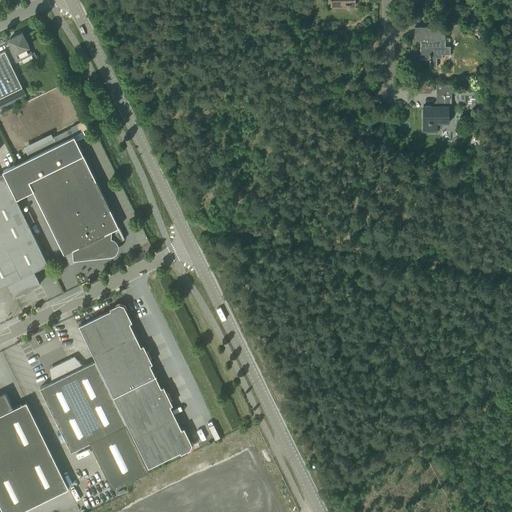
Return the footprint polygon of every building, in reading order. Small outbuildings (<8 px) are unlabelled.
[(420,38),(420,59),(431,59),(431,57),(442,58),(442,54),(450,54),(450,46),(445,46),(445,39),(447,39),(447,27),(415,26),(414,38),(420,38)] [(31,54),(28,47),(29,47),(22,33),(8,40),(11,46),(9,47),(16,61),(31,54)] [(5,51),(0,53),(0,97),(22,87),(5,51)] [(460,90),(459,102),(464,102),(464,95),(477,95),(477,90),(460,90)] [(451,107),(451,95),(436,94),(436,106),(423,106),(422,132),(437,132),(437,123),(449,123),(449,107),(451,107)] [(56,143),(65,139),(74,135),(71,128),(53,137),(56,143)] [(75,136),(3,171),(17,198),(33,190),(70,266),(103,249),(104,250),(104,251),(105,252),(106,252),(107,253),(108,253),(109,253),(110,253),(111,253),(112,253),(113,252),(114,252),(114,251),(115,250),(116,249),(116,248),(116,247),(116,246),(116,245),(116,244),(115,243),(125,239),(83,153),(75,136)] [(14,296),(40,284),(34,271),(48,264),(43,255),(3,173),(0,173),(0,287),(8,284),(14,296)] [(135,334),(129,322),(132,321),(125,308),(123,309),(122,306),(120,306),(117,307),(116,305),(110,308),(110,310),(79,325),(93,355),(135,334)] [(135,334),(93,355),(103,375),(148,354),(143,345),(141,346),(135,334)] [(155,376),(150,364),(152,363),(148,354),(103,375),(114,396),(155,376)] [(99,369),(95,360),(83,366),(79,361),(76,363),(71,357),(52,366),(53,374),(50,375),(51,382),(40,387),(44,396),(71,451),(90,442),(126,424),(99,369)] [(155,376),(114,396),(124,417),(168,395),(163,386),(161,387),(155,376)] [(18,511),(68,488),(26,401),(13,408),(5,392),(0,393),(0,504),(3,511),(18,511)] [(176,417),(170,405),(172,404),(168,395),(124,417),(134,437),(176,417)] [(134,437),(148,467),(180,452),(181,453),(187,450),(186,448),(189,447),(189,445),(188,442),(190,441),(184,428),(181,429),(176,417),(134,437)] [(126,424),(90,442),(112,487),(148,469),(126,424)]
